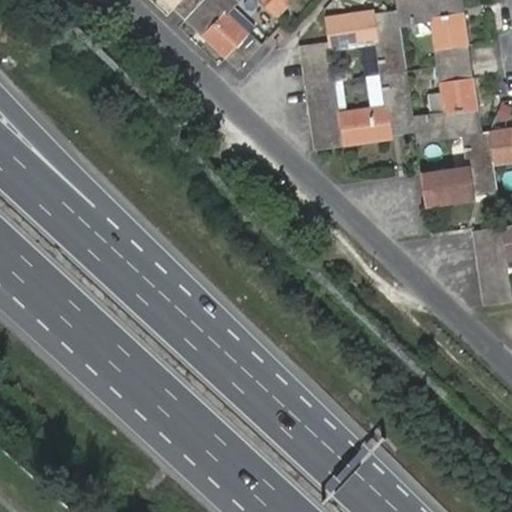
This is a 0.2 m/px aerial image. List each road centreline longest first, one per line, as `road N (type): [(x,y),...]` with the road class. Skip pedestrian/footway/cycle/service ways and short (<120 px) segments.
road 1 (residential): [(126,0),(511,367)]
road 2 (motorway): [(384,511),(79,229)]
road 3 (motorway): [(0,247),(286,511)]
road 4 (motorway): [(0,290),(284,511)]
road 5 (motorway): [(79,229),(0,121)]
